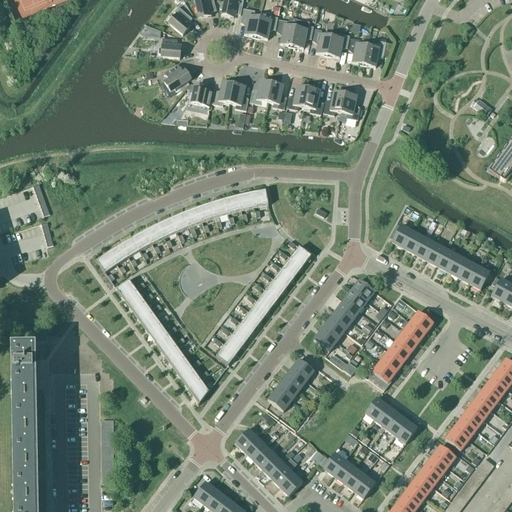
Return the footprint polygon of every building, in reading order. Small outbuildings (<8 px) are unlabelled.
[(205,0),(204,0),(203,0),(196,0),(196,2),(194,3),(198,20),(198,21),(211,18),(210,14),(216,13),(212,0),(205,0)] [(240,18),(243,3),(228,0),(224,0),(224,5),(221,5),(219,11),(222,11),(221,17),(220,17),(233,20),(234,16),(240,18)] [(278,18),(279,10),(272,8),(271,17),(278,18)] [(191,28),(188,26),(192,21),(178,9),(174,14),(176,16),(168,26),(168,27),(169,26),(182,37),(182,38),(191,28)] [(255,40),(259,21),(253,20),(254,13),(243,11),(240,25),(246,27),(244,37),(255,40)] [(259,21),(255,40),(267,42),(267,41),(269,31),(275,32),(277,20),(266,18),(265,22),(259,21)] [(291,49),(295,30),(289,29),(290,25),(279,22),(276,35),(282,36),(280,46),(279,47),(291,49)] [(354,26),(352,26),(351,34),(358,35),(360,28),(354,26)] [(160,34),(146,28),(144,31),(139,37),(143,39),(160,41),(160,34)] [(295,30),(291,49),(303,51),(305,41),(311,42),(313,29),(307,28),(306,32),(295,30)] [(327,58),(331,39),(320,37),(321,33),(315,32),(312,44),(318,45),(316,55),(315,55),(315,56),(327,58)] [(331,39),(327,58),(339,61),(339,60),(341,50),(347,51),(349,39),(343,37),(342,41),(331,39)] [(179,62),(180,49),(177,48),(177,42),(162,41),(161,49),(158,50),(158,56),(161,57),(160,60),(161,60),(179,61),(179,62)] [(363,68),(367,49),(361,47),(362,43),(350,41),(348,53),(354,54),(352,65),(351,65),(363,68)] [(367,49),(363,68),(375,70),(375,69),(377,59),(383,60),(383,58),(388,59),(393,46),(379,44),(379,47),(374,46),(373,50),(367,49)] [(180,73),(177,68),(164,76),(167,80),(162,84),(170,96),(175,92),(190,82),(190,83),(191,82),(184,71),(180,73)] [(147,82),(153,80),(152,73),(145,75),(147,82)] [(267,105),(271,86),(259,83),(259,84),(260,84),(258,94),(252,93),(249,105),(260,108),(261,104),(267,105)] [(229,106),(233,87),(221,85),(222,85),(220,96),(214,94),(211,107),(222,109),(223,105),(229,106)] [(271,86),(267,105),(273,106),(272,110),(284,112),(286,100),(280,99),(282,89),(283,89),(283,88),(271,86)] [(209,109),(212,95),(206,94),(207,90),(194,87),(193,88),(194,88),(191,105),(190,105),(190,106),(209,109)] [(233,87),(229,106),(235,107),(234,111),(246,114),(248,101),(242,100),(244,90),(245,90),(233,87)] [(304,110),(308,91),(296,89),(296,90),(294,100),(288,98),(286,111),(297,113),(298,109),(304,110)] [(308,91),(304,110),(310,111),(309,116),(321,118),(323,105),(317,104),(319,94),(320,94),(320,93),(308,91)] [(341,116),(345,97),(333,94),(333,95),(331,105),(325,104),(323,116),(334,118),(335,114),(341,116)] [(345,97),(341,116),(347,117),(346,121),(357,123),(360,111),(354,110),(356,100),(357,99),(345,97)] [(473,107),(486,117),(492,109),(479,99),(473,107)] [(511,138),(487,172),(503,184),(504,184),(505,184),(506,184),(506,183),(507,182),(511,175),(511,172),(511,170),(511,138)] [(251,196),(254,211),(268,208),(265,193),(251,196)] [(241,214),(254,211),(251,196),(238,199),(241,214)] [(223,202),(227,217),(241,214),(238,199),(223,202)] [(214,221),(227,217),(223,202),(210,206),(214,221)] [(201,225),(214,221),(210,206),(197,211),(201,225)] [(201,226),(201,225),(197,211),(183,216),(189,230),(201,226)] [(324,220),(326,216),(318,211),(315,216),(324,220)] [(409,224),(412,219),(404,214),(401,220),(409,224)] [(188,230),(189,230),(183,216),(170,221),(176,235),(188,230)] [(157,227),(164,241),(176,235),(170,221),(157,227)] [(435,226),(434,225),(432,224),(428,230),(432,233),(436,226),(435,226)] [(163,241),(164,241),(157,227),(144,234),(152,247),(163,241)] [(402,251),(412,234),(400,228),(391,245),(402,251)] [(140,254),(152,247),(144,234),(132,240),(140,254)] [(423,240),(422,240),(412,234),(402,251),(413,257),(423,240)] [(120,247),(128,261),(140,254),(132,240),(120,247)] [(423,240),(413,257),(425,263),(434,246),(427,242),(423,240)] [(436,269),(445,252),(434,246),(425,263),(436,269)] [(108,255),(116,268),(128,261),(120,247),(108,255)] [(298,249),(290,261),(302,270),(310,259),(298,249)] [(447,275),(456,258),(445,252),(436,269),(447,275)] [(96,263),(105,276),(116,268),(108,255),(96,263)] [(458,281),(467,264),(456,258),(447,275),(458,281)] [(290,261),(282,272),(294,281),(302,270),(290,261)] [(469,287),(478,270),(467,264),(458,281),(469,287)] [(478,270),(469,287),(480,293),(485,284),(488,286),(492,278),(489,276),(478,270)] [(282,272),(273,282),(286,292),(294,281),(282,272)] [(273,282),(265,293),(277,303),(286,292),(273,282)] [(502,305),(511,288),(500,282),(491,299),(502,305)] [(128,283),(116,292),(124,303),(137,294),(128,283)] [(351,293),(366,305),(374,295),(359,283),(351,293)] [(511,310),(511,288),(502,305),(511,310)] [(265,293),(257,304),(269,313),(277,303),(265,293)] [(359,315),(366,305),(351,293),(343,303),(359,315)] [(144,306),(137,294),(124,303),(132,314),(144,306)] [(351,325),(359,315),(343,303),(336,313),(351,325)] [(257,304),(249,315),(261,324),(269,313),(257,304)] [(152,317),(144,306),(132,314),(140,325),(152,317)] [(378,314),(384,318),(387,313),(382,309),(378,314)] [(344,335),(351,325),(336,313),(328,323),(344,335)] [(394,315),(391,313),(387,318),(392,322),(396,317),(394,315)] [(380,323),(384,318),(378,314),(375,319),(380,323)] [(249,315),(240,326),(253,335),(261,324),(249,315)] [(410,325),(425,337),(433,326),(417,315),(410,325)] [(160,328),(152,317),(140,325),(148,337),(160,328)] [(387,324),(384,322),(380,327),(385,331),(389,325),(387,324)] [(336,345),(344,335),(328,323),(321,333),(336,345)] [(410,325),(402,335),(417,347),(425,337),(410,325)] [(240,326),(232,337),(245,346),(253,335),(240,326)] [(368,337),(372,331),(365,326),(361,331),(368,337)] [(168,339),(160,328),(148,337),(156,348),(168,339)] [(328,355),(336,345),(321,333),(313,343),(328,355)] [(402,335),(395,345),(410,357),(417,347),(402,335)] [(232,337),(224,348),(236,357),(245,346),(232,337)] [(168,339),(156,348),(164,359),(176,350),(168,339)] [(361,347),(364,343),(358,339),(355,343),(361,347)] [(370,343),(368,342),(365,347),(370,351),(374,346),(371,344),(370,343)] [(402,367),(410,357),(395,345),(394,345),(387,355),(402,367)] [(353,349),(350,346),(346,351),(353,356),(356,351),(353,349)] [(224,348),(216,359),(228,368),(236,357),(224,348)] [(184,361),(176,350),(164,359),(172,370),(184,361)] [(33,368),(34,355),(12,355),(14,511),(34,511),(33,385),(40,384),(40,368),(33,368)] [(395,376),(402,367),(387,355),(379,365),(395,376)] [(358,366),(363,360),(357,356),(352,362),(358,366)] [(184,361),(172,370),(180,381),(192,372),(184,361)] [(498,372),(511,382),(511,366),(505,362),(498,372)] [(290,373),(306,385),(313,374),(298,363),(290,373)] [(388,386),(395,376),(379,365),(372,375),(373,376),(368,382),(383,394),(389,387),(388,386)] [(350,379),(356,372),(348,366),(343,373),(350,379)] [(192,372),(180,381),(188,392),(200,383),(192,372)] [(505,394),(511,385),(511,382),(498,372),(490,382),(505,394)] [(298,395),(306,385),(290,373),(283,383),(298,395)] [(498,404),(505,394),(490,382),(483,392),(498,404)] [(208,394),(200,383),(188,392),(198,407),(208,394)] [(290,405),(298,395),(283,383),(275,393),(290,405)] [(490,414),(498,404),(483,392),(475,402),(490,414)] [(283,415),(290,405),(275,393),(267,403),(283,415)] [(364,416),(375,424),(386,409),(376,401),(364,416)] [(483,424),(490,414),(475,402),(467,412),(483,424)] [(385,432),(396,416),(386,409),(375,424),(385,432)] [(475,434),(483,424),(467,412),(460,422),(475,434)] [(266,423),(270,419),(266,415),(262,419),(266,423)] [(395,439),(406,424),(396,416),(385,432),(395,439)] [(266,423),(264,426),(269,431),(275,424),(270,419),(266,423)] [(468,444),(475,434),(460,422),(452,432),(468,444)] [(406,424),(395,439),(405,447),(417,432),(406,424)] [(356,440),(359,435),(353,430),(350,435),(356,440)] [(244,455),(257,441),(248,432),(235,446),(244,455)] [(461,453),(468,444),(452,432),(445,442),(460,454),(458,456),(464,461),(466,457),(461,453)] [(348,437),(343,443),(350,448),(354,442),(348,437)] [(495,439),(493,437),(488,443),(493,447),(498,441),(496,440),(495,439)] [(369,442),(364,438),(362,441),(360,443),(366,447),(369,442)] [(253,464),(266,450),(257,441),(244,455),(253,464)] [(397,459),(402,452),(398,449),(393,456),(397,459)] [(432,459),(447,471),(455,460),(440,449),(432,459)] [(261,473),(275,459),(266,450),(253,464),(261,473)] [(324,467),(328,461),(316,452),(311,459),(319,464),(319,463),(324,467)] [(374,466),(378,460),(371,455),(367,461),(374,466)] [(297,465),(301,460),(297,456),(293,460),(297,465)] [(333,479),(345,464),(334,456),(323,471),(333,479)] [(284,468),(275,459),(261,473),(270,482),(284,468)] [(440,481),(447,471),(432,459),(424,469),(440,481)] [(477,461),(475,460),(471,465),(475,468),(479,463),(477,462),(477,461)] [(279,491),(293,477),(290,474),(296,467),(290,461),(284,468),(270,482),(279,491)] [(481,466),(490,473),(494,469),(484,461),(481,466)] [(343,487),(355,471),(345,464),(333,479),(343,487)] [(386,466),(384,464),(379,470),(384,474),(389,468),(386,466)] [(487,478),(490,473),(481,466),(477,470),(487,478)] [(432,491),(440,481),(424,469),(417,479),(432,491)] [(483,482),(487,478),(477,470),(474,475),(483,482)] [(353,494),(365,479),(355,471),(343,487),(353,494)] [(480,487),(483,482),(474,475),(470,480),(480,487)] [(293,477),(279,491),(288,500),(302,486),(293,477)] [(365,479),(353,494),(363,502),(375,487),(365,479)] [(436,493),(432,491),(417,479),(409,489),(425,500),(429,495),(433,498),(436,493)] [(476,492),(480,487),(470,480),(467,484),(476,492)] [(473,496),(476,492),(467,484),(463,489),(473,496)] [(203,508),(215,493),(205,485),(193,500),(203,508)] [(417,510),(425,500),(409,489),(402,499),(417,510)] [(469,501),(473,496),(463,489),(460,494),(469,501)] [(447,493),(445,491),(441,496),(446,500),(450,495),(447,493)] [(511,504),(511,503),(511,497),(505,492),(501,497),(511,504)] [(208,511),(215,511),(225,500),(215,493),(203,508),(208,511)] [(466,506),(469,501),(460,494),(456,498),(466,506)] [(508,509),(511,504),(501,497),(498,502),(508,509)] [(462,510),(466,506),(456,498),(453,503),(462,510)] [(398,511),(416,511),(417,510),(402,499),(394,509),(398,511)] [(231,511),(235,508),(225,500),(215,511),(231,511)] [(502,511),(505,511),(508,509),(498,502),(494,506),(502,511)] [(454,511),(460,511),(462,510),(453,503),(449,508),(454,511)]
